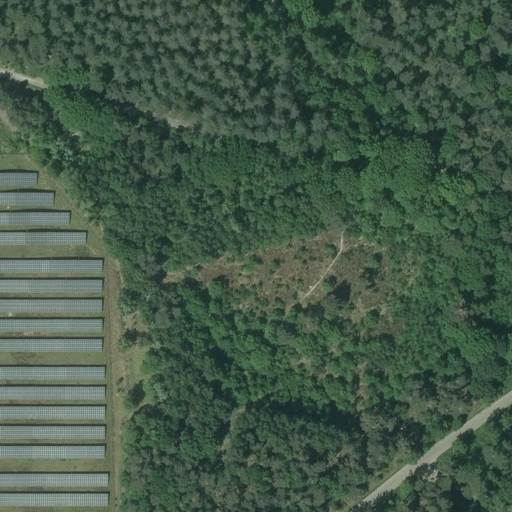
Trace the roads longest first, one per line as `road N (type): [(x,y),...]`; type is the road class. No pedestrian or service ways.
road 1 (track): [(274,0),(291,39),(379,123),(471,184),(511,197)]
road 2 (unclassified): [(357,511),(511,392)]
